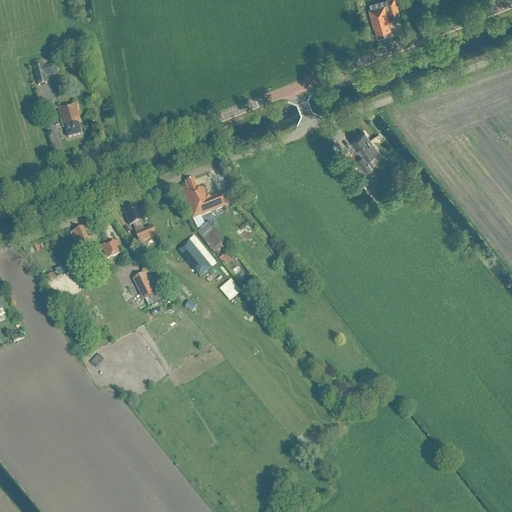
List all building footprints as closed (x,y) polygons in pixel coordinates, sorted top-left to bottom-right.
[(374,27),(377,37),(391,34),(388,23),(389,23),(386,13),(389,12),(390,17),(398,15),(394,0),(384,0),(369,4),(371,9),(368,10),(373,27),(374,27)] [(397,0),(400,8),(409,6),(407,0),(397,0)] [(38,87),(47,85),(43,68),(34,70),(38,87)] [(68,139),(81,136),(78,125),(80,125),(75,104),(57,109),(63,129),(65,129),(68,139)] [(363,173),(373,165),(367,157),(377,150),(364,132),(351,142),(361,155),(354,160),(363,173)] [(374,178),(366,185),(375,198),(384,191),(374,178)] [(225,193),(219,196),(207,200),(202,189),(197,191),(193,181),(185,184),(187,189),(181,191),(193,220),(230,204),(225,193)] [(139,244),(156,237),(152,227),(144,231),(140,223),(142,222),(136,207),(123,212),(129,227),(132,226),(136,234),(135,235),(139,244)] [(222,244),(207,226),(198,233),(213,252),(222,244)] [(82,257),(95,251),(89,238),(87,239),(82,229),(83,229),(69,235),(70,235),(74,245),(76,244),(82,257)] [(177,251),(199,279),(212,269),(189,241),(177,251)] [(106,261),(122,255),(117,242),(101,249),(106,261)] [(222,256),(228,262),(234,256),(228,249),(222,256)] [(71,264),(55,272),(57,277),(74,270),(71,264)] [(133,281),(143,301),(155,295),(144,275),(133,281)] [(189,302),(184,309),(191,313),(196,307),(189,302)] [(97,355),(90,364),(95,369),(103,361),(97,355)]
